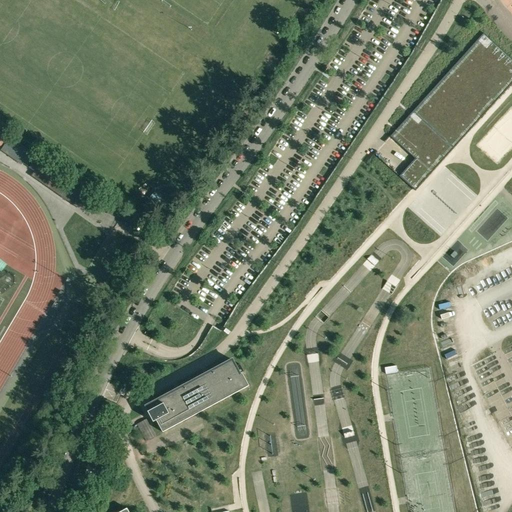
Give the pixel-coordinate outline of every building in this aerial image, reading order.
[(511,0),(500,0),(503,4),(507,8),(510,12),(511,14),(511,0)] [(511,84),(511,59),(483,33),(390,137),(415,159),(399,177),(412,189),(415,191),(511,84)] [(10,138),(1,151),(21,165),(30,152),(10,138)] [(36,158),(29,168),(37,174),(34,178),(33,177),(60,197),(70,182),(36,158)] [(70,182),(60,197),(77,208),(87,194),(70,182)] [(212,370),(208,373),(189,384),(190,386),(185,388),(184,386),(179,388),(180,389),(160,399),(161,401),(157,404),(155,401),(151,403),(151,404),(146,407),(149,412),(148,412),(153,423),(156,421),(163,433),(249,386),(242,373),(240,375),(232,360),(217,368),(218,371),(214,373),(212,370)] [(385,368),(386,375),(397,373),(396,366),(385,368)] [(146,442),(156,436),(147,419),(137,425),(138,427),(145,440),(146,442)]
